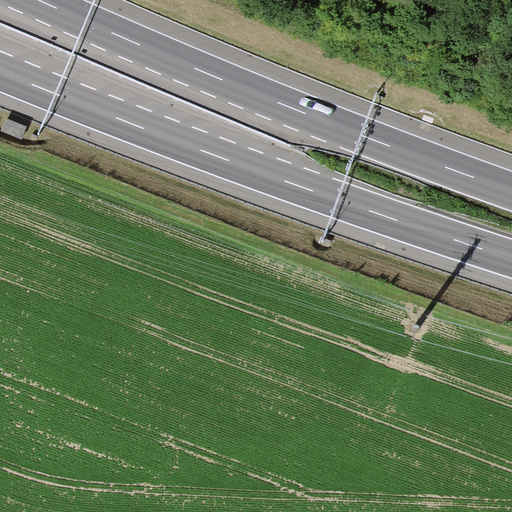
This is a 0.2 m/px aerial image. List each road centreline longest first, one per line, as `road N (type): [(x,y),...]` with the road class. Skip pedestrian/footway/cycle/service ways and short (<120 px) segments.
road 1 (motorway): [(0,74),(511,264)]
road 2 (motorway): [(511,194),(371,144),(29,0)]
road 3 (track): [(380,0),(511,17)]
